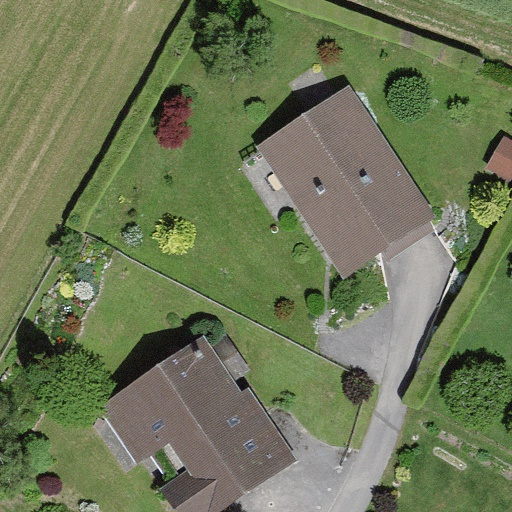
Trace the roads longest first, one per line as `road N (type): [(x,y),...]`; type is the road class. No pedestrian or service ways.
road 1 (residential): [(345,511),(374,463),(418,288)]
road 2 (track): [(389,0),(511,46)]
